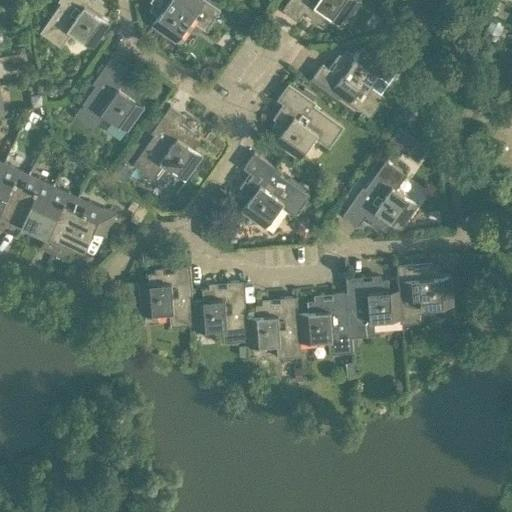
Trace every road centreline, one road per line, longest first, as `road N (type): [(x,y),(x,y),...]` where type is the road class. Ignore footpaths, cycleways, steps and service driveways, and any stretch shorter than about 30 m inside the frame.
road 1 (residential): [(511,233),(342,249),(327,272),(268,276),(245,259),(209,253),(185,224)]
road 2 (residential): [(185,224),(157,226),(83,300),(0,262)]
road 3 (residential): [(125,0),(131,40),(230,111)]
road 4 (residential): [(230,111),(245,140),(185,224)]
